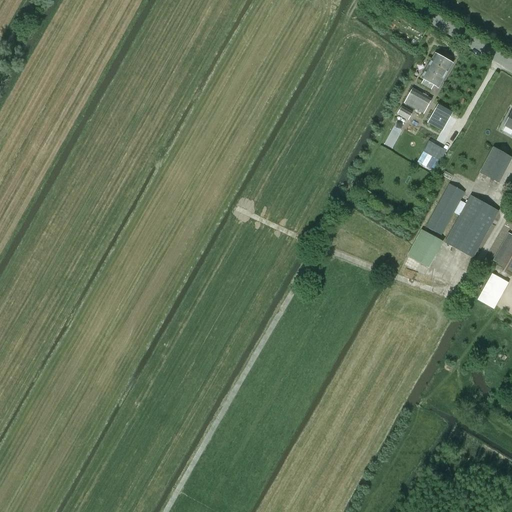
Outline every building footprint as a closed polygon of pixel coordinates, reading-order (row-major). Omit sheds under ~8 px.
[(438,88),(452,64),(435,54),(421,78),(424,80),(422,84),(431,89),(434,85),(438,88)] [(424,114),(429,104),(432,100),(412,89),(404,103),(424,114)] [(412,113),(402,107),(398,114),(408,120),(412,113)] [(450,116),(436,108),(428,123),(442,131),(450,116)] [(434,154),(440,144),(436,142),(430,152),(434,154)] [(439,157),(444,147),(440,144),(434,154),(439,157)] [(443,159),(449,149),(444,147),(439,157),(443,159)] [(511,157),(493,147),(480,173),(498,183),(511,157)] [(460,201),(465,193),(449,184),(426,227),(441,236),(453,213),(460,201)] [(473,258),(499,211),(471,196),(466,204),(460,216),(445,243),(473,258)] [(460,216),(466,204),(460,201),(453,213),(460,216)] [(428,268),(441,240),(419,230),(406,257),(428,268)] [(511,235),(508,233),(493,261),(498,264),(496,268),(499,273),(504,276),(510,276),(511,271),(511,235)] [(509,283),(492,274),(477,300),(492,309),(494,309),(496,306),(509,283)]
